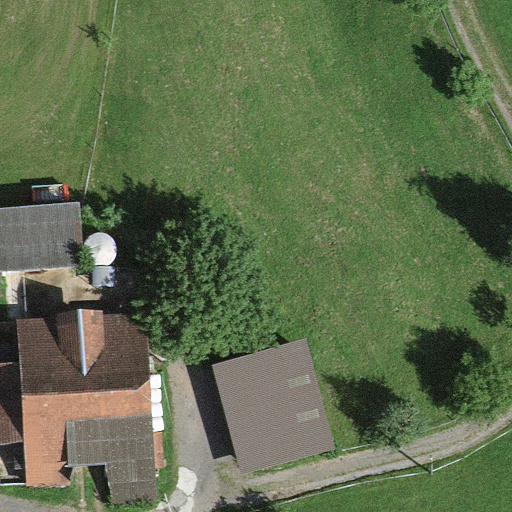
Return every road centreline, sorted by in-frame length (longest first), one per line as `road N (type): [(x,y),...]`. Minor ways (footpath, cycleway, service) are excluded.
road 1 (track): [(188,509),(435,451),(511,401)]
road 2 (track): [(511,111),(457,0)]
